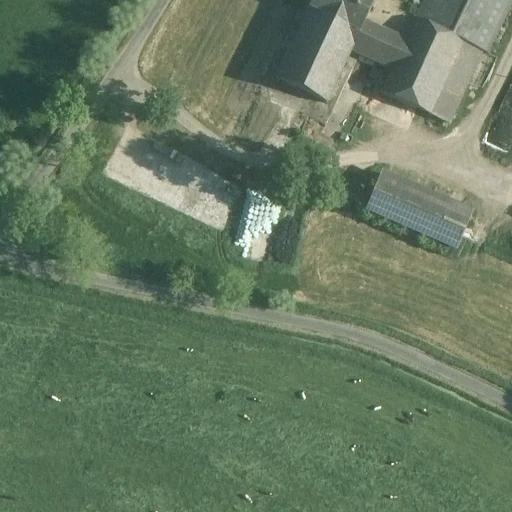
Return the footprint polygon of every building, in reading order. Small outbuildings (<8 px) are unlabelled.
[(375,2),(370,0),(313,0),(308,12),(359,37),(364,25),(375,2)] [(511,0),(424,0),(415,21),(481,53),(487,56),(511,4),(511,0)] [(359,37),(308,12),(275,83),(326,107),(351,54),(359,37)] [(415,21),(414,20),(404,43),(390,72),(380,95),(449,126),(481,53),(415,21)] [(404,43),(364,25),(359,37),(351,54),(390,72),(404,43)] [(511,83),(496,116),(511,122),(511,83)] [(448,205),(383,176),(367,213),(432,241),(448,205)] [(471,214),(448,205),(432,241),(455,251),(471,214)]
